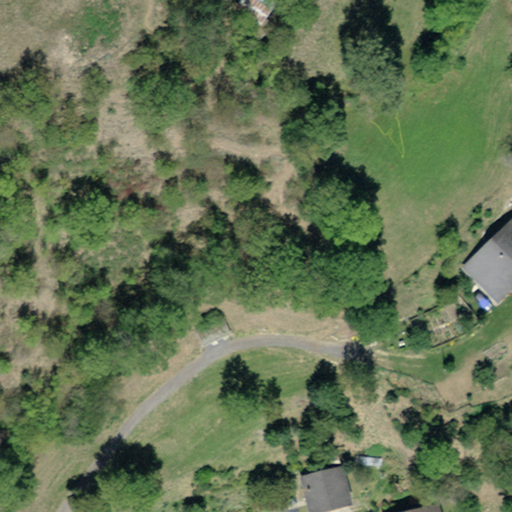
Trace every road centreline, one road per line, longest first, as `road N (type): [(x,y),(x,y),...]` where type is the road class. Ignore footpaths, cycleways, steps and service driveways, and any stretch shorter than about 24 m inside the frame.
road 1 (track): [(66,511),(164,392),(229,345),(295,341)]
road 2 (track): [(295,341),(474,357),(511,334)]
